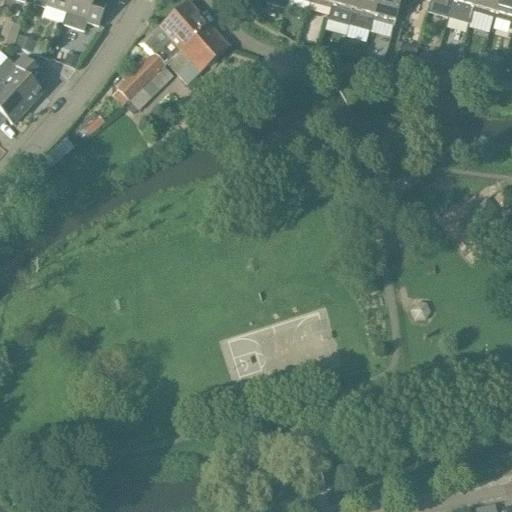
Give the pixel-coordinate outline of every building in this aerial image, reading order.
[(67,13),(71,0),(34,0),(33,6),(45,10),(46,6),(67,13)] [(71,0),(67,13),(63,26),(84,33),(87,24),(98,28),(107,3),(96,0),(71,0)] [(286,10),(287,5),(288,0),(265,0),(265,4),(286,10)] [(328,22),(333,0),(311,0),(310,5),(330,11),(327,21),(328,22)] [(348,27),(356,0),(333,0),(328,22),(348,27)] [(369,33),(378,0),(356,0),(348,27),(369,33)] [(378,0),(369,33),(370,33),(373,23),(393,29),(401,0),(378,0)] [(427,13),(431,0),(419,0),(430,3),(427,13)] [(448,19),(453,0),(431,0),(427,13),(448,19)] [(472,15),(475,0),(453,0),(448,19),(469,25),(472,15)] [(493,21),(498,0),(475,0),(472,15),(493,21)] [(511,0),(498,0),(493,21),(511,26),(511,0)] [(160,30),(180,52),(208,27),(188,5),(160,30)] [(0,37),(0,44),(13,49),(20,27),(5,22),(0,37)] [(208,27),(180,52),(190,63),(176,76),(187,87),(229,49),(208,27)] [(35,43),(19,38),(15,50),(31,55),(35,43)] [(128,103),(164,67),(153,56),(117,92),(128,103)] [(8,62),(0,70),(0,84),(27,110),(42,93),(34,86),(42,77),(23,59),(14,68),(8,62)] [(128,103),(139,113),(174,78),(164,67),(128,103)] [(27,110),(0,84),(0,121),(4,118),(12,126),(27,110)] [(459,227),(471,243),(494,225),(498,230),(506,222),(488,199),(471,211),(474,215),(459,227)]
